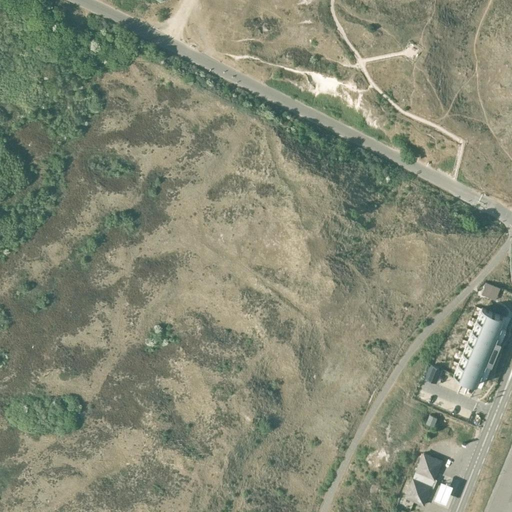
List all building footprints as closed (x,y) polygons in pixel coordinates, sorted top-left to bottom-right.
[(482,307),(454,374),(478,384),(493,348),(495,349),(497,346),(494,345),(506,317),(482,307)] [(432,365),(427,377),(436,381),(441,369),(432,365)] [(430,414),(426,423),(433,426),(437,417),(430,414)] [(423,452),(405,497),(424,504),(442,460),(423,452)] [(440,478),(433,496),(446,501),(453,483),(440,478)]
